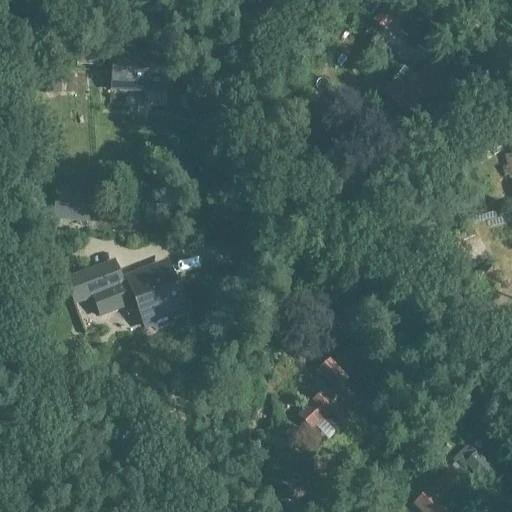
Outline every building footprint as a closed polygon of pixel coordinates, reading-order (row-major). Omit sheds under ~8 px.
[(382,31),(408,0),(390,0),(372,22),(382,31)] [(399,32),(426,54),(442,35),(415,13),(399,32)] [(466,27),(511,65),(511,46),(497,34),(495,36),(485,28),(484,30),(473,20),(466,27)] [(76,68),(102,69),(102,56),(76,56),(76,68)] [(115,90),(163,93),(164,61),(116,58),(115,90)] [(448,73),(431,60),(414,81),(404,73),(385,98),(407,115),(417,102),(422,106),(448,73)] [(91,196),(55,193),(53,223),(89,226),(91,196)] [(465,252),(472,272),(485,268),(478,247),(465,252)] [(146,276),(128,283),(128,285),(123,287),(114,264),(66,283),(70,294),(82,290),(86,301),(93,298),(100,317),(136,303),(136,305),(144,302),(154,330),(171,324),(169,318),(188,311),(181,294),(177,295),(171,279),(151,287),(146,276)] [(350,346),(336,361),(350,374),(364,360),(350,346)] [(338,393),(349,380),(329,361),(316,374),(338,393)] [(349,420),(340,410),(343,407),(329,391),(298,419),(309,431),(323,418),(336,433),(349,420)] [(476,438),(458,456),(466,465),(483,481),(493,471),(476,455),(484,447),(476,438)] [(452,472),(430,494),(430,493),(416,507),(420,511),(445,511),(443,510),(467,486),(452,472)]
